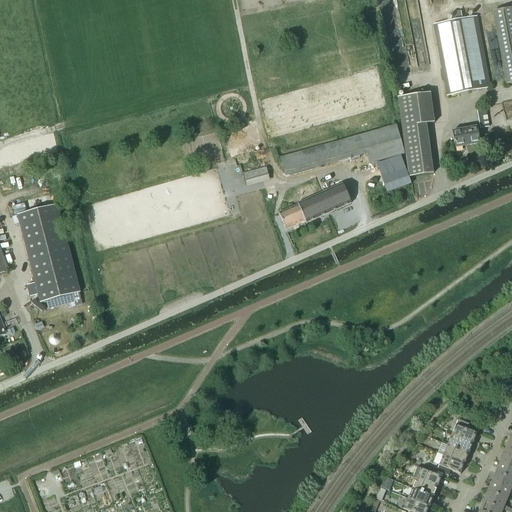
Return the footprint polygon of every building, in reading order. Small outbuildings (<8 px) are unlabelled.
[(511,84),(511,9),(493,13),(507,85),(511,84)] [(488,88),(475,17),(434,25),(448,96),(488,88)] [(359,131),(353,108),(331,115),(333,125),(346,121),(349,134),(359,131)] [(492,128),(488,108),(476,110),(480,130),(492,128)] [(369,164),(404,155),(396,126),(361,136),(366,155),(369,164)] [(452,149),(479,144),(476,128),(452,132),(454,142),(451,142),(452,149)] [(387,194),(411,185),(399,157),(376,165),(387,194)] [(269,178),(266,168),(242,175),(245,184),(269,178)] [(306,224),(351,204),(343,184),(297,204),(298,206),(305,222),(306,224)] [(40,304),(79,294),(57,206),(17,216),(40,304)] [(305,222),(298,206),(278,214),(285,231),(305,222)] [(72,296),(74,307),(80,305),(81,303),(79,294),(72,296)] [(472,445),(477,435),(455,426),(451,436),(470,444),(472,445)] [(472,445),(470,444),(451,436),(447,446),(468,455),(472,445)] [(511,447),(507,445),(503,455),(511,458),(511,447)] [(468,455),(447,446),(443,456),(462,464),(464,465),(468,455)] [(511,458),(503,455),(499,464),(511,469),(511,458)] [(464,465),(462,464),(443,456),(435,476),(441,478),(443,475),(448,477),(450,471),(460,475),(464,465)] [(511,469),(499,464),(495,474),(511,480),(511,469)] [(441,478),(435,476),(414,467),(410,477),(416,480),(435,487),(437,488),(441,478)] [(511,488),(511,487),(511,480),(495,474),(491,483),(511,491),(511,488)] [(437,488),(435,487),(416,480),(412,490),(433,498),(437,488)] [(511,491),(491,483),(487,492),(506,500),(509,494),(511,495),(511,491)] [(433,498),(412,490),(407,500),(426,507),(429,508),(433,498)] [(487,492),(483,502),(503,510),(502,510),(506,511),(510,511),(511,510),(504,507),(506,500),(487,492)] [(427,511),(429,508),(426,507),(407,500),(403,510),(408,511),(427,511)] [(501,511),(503,510),(483,502),(481,508),(479,511),(481,511),(501,511)]
